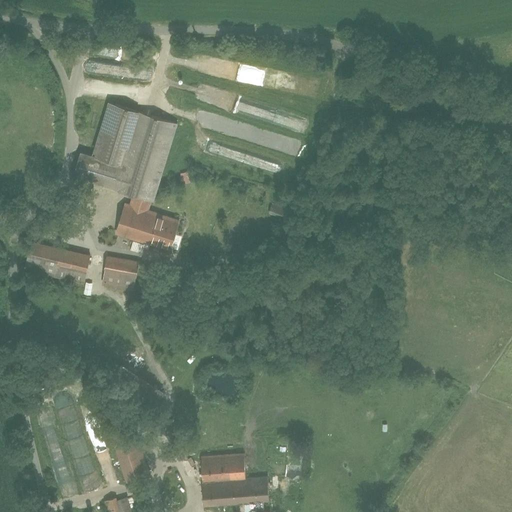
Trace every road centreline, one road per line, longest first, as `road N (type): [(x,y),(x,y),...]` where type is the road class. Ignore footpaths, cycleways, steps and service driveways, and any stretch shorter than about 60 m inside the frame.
road 1 (unclassified): [(511,148),(430,81),(352,46),(275,28),(94,25)]
road 2 (unclassified): [(51,511),(18,360),(18,246),(22,229),(66,178),(72,97)]
road 3 (unknown): [(16,327),(142,428),(169,509)]
